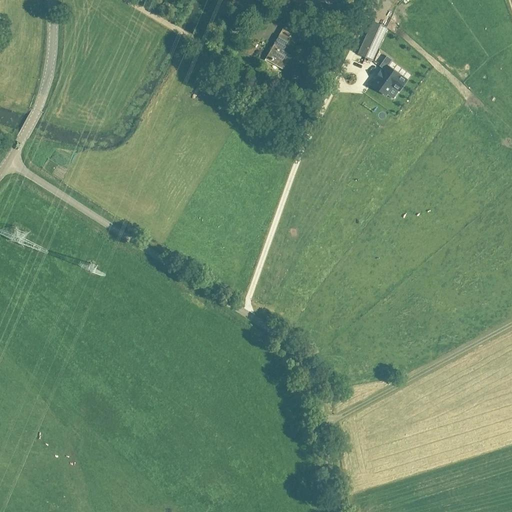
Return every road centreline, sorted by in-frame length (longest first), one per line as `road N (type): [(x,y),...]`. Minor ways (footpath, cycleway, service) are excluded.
road 1 (unclassified): [(337,511),(320,401),(295,355),(8,159)]
road 2 (tertiary): [(8,159),(45,88),(52,0)]
